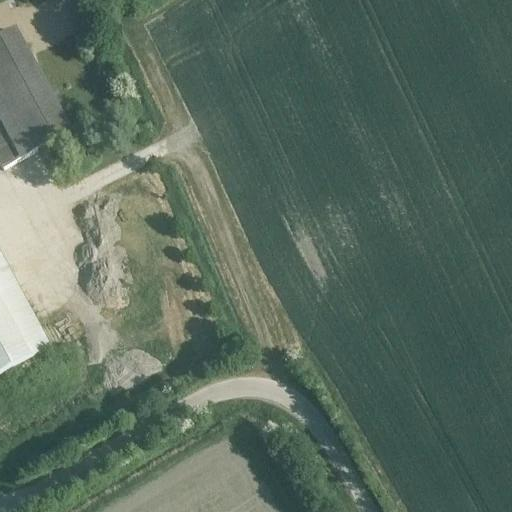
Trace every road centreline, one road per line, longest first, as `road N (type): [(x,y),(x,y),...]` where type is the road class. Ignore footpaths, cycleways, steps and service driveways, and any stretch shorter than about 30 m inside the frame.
road 1 (unclassified): [(369,511),(300,404),(265,385),(204,396),(0,506)]
road 2 (track): [(265,385),(266,349),(176,144)]
